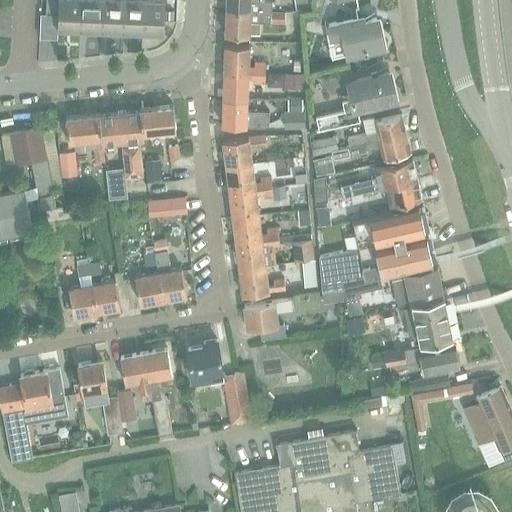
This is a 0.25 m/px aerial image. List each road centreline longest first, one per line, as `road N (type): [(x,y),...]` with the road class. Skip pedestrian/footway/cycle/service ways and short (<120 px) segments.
road 1 (residential): [(0,355),(219,313),(198,92),(175,60)]
road 2 (residential): [(511,364),(444,174),(407,0)]
road 3 (residential): [(506,144),(480,109),(445,0)]
road 4 (residential): [(21,85),(153,70),(175,60)]
road 5 (secondary): [(506,144),(484,0)]
